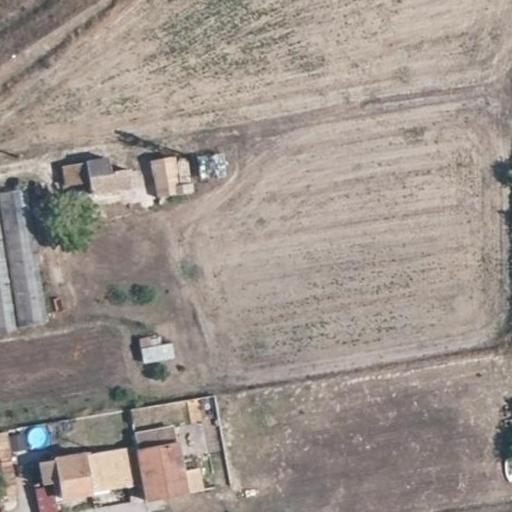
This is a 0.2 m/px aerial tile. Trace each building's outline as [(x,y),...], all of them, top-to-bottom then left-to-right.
[(174,157),(150,162),(153,176),(176,172),(174,157)] [(108,159),(62,166),(65,184),(88,181),(89,193),(131,187),(128,170),(111,172),(108,159)] [(0,226),(0,330),(16,328),(0,226)] [(170,343),(141,347),(142,361),(172,355),(170,343)] [(10,434),(0,434),(0,496),(14,495),(10,434)] [(134,446),(48,460),(55,500),(67,498),(66,493),(141,482),(144,497),(202,488),(199,468),(182,470),(177,442),(146,447),(145,438),(133,440),(134,446)]
